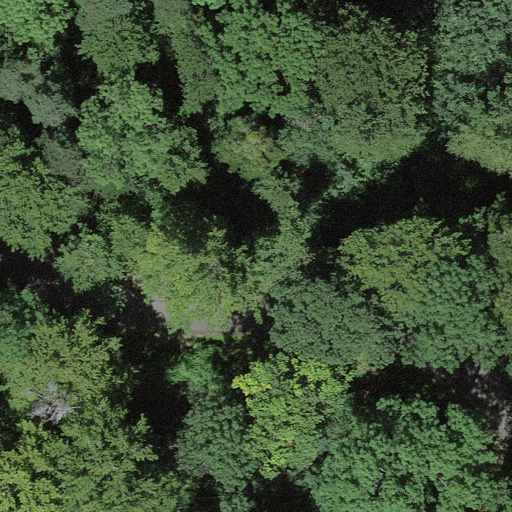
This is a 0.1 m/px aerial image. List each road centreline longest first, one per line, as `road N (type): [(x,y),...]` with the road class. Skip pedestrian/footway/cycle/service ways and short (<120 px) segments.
road 1 (unclassified): [(511,421),(474,377),(419,351),(303,326),(90,315),(9,260),(0,245)]
road 2 (track): [(474,377),(511,208)]
